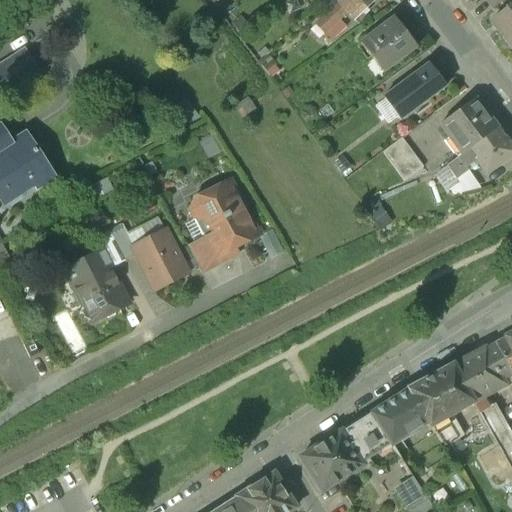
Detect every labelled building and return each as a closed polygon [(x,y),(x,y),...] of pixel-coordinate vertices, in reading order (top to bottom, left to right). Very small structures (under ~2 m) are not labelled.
[(332,0),(340,8),(347,0),(353,0),(365,12),(376,0),(332,0)] [(365,12),(353,0),(347,0),(340,8),(347,15),(344,19),(347,22),(351,19),(354,22),(365,12)] [(484,0),(492,9),(503,0),(484,0)] [(511,3),(493,19),(507,37),(511,32),(511,3)] [(414,50),(391,20),(359,45),(382,75),(414,50)] [(22,50),(0,64),(0,83),(13,103),(33,89),(28,81),(37,75),(22,50)] [(427,67),(397,88),(413,112),(444,91),(427,67)] [(474,101),(440,126),(462,156),(462,155),(496,130),(474,101)] [(462,155),(462,156),(469,165),(476,160),(479,164),(476,165),(484,176),(511,156),(511,149),(504,139),(503,139),(496,130),(462,155)] [(23,135),(9,145),(0,131),(0,188),(3,193),(0,195),(0,199),(3,205),(10,207),(19,201),(21,194),(18,189),(30,182),(36,191),(53,180),(23,135)] [(422,168),(401,139),(381,153),(403,182),(422,168)] [(462,156),(445,168),(454,180),(467,170),(465,167),(469,165),(462,156)] [(242,212),(227,182),(192,200),(192,201),(188,211),(193,221),(204,223),(210,235),(206,238),(208,242),(217,259),(218,259),(259,237),(251,222),(244,225),(238,213),(242,212)] [(128,232),(132,243),(158,232),(153,222),(128,232)] [(121,226),(107,233),(124,263),(136,257),(132,250),(133,249),(121,226)] [(107,233),(106,232),(96,237),(113,269),(124,263),(107,233)] [(185,275),(164,233),(133,249),(132,250),(136,257),(153,291),(185,275)] [(208,242),(190,251),(188,247),(186,248),(201,275),(221,264),(218,259),(217,259),(208,242)] [(109,270),(72,288),(83,310),(81,315),(84,320),(89,322),(90,324),(126,306),(109,270)] [(511,334),(505,338),(505,340),(494,346),(511,375),(511,374),(511,334)] [(484,349),(451,367),(472,404),(484,397),(504,386),(501,380),(511,375),(494,346),(484,351),(484,349)] [(451,367),(408,390),(428,423),(427,424),(443,449),(462,437),(453,419),(454,413),(472,404),(451,367)] [(408,390),(371,413),(390,445),(391,446),(399,441),(400,443),(412,435),(412,433),(427,424),(428,423),(408,390)] [(511,437),(494,405),(490,408),(484,397),(472,404),(511,475),(511,437)] [(371,413),(346,429),(365,462),(390,445),(371,413)] [(341,432),(301,458),(322,492),(362,467),(341,432)] [(273,475),(236,498),(245,511),(289,511),(295,509),(273,475)] [(416,475),(397,486),(412,511),(413,511),(432,501),(416,475)] [(236,499),(215,511),(245,511),(236,498),(235,498),(236,499)]
